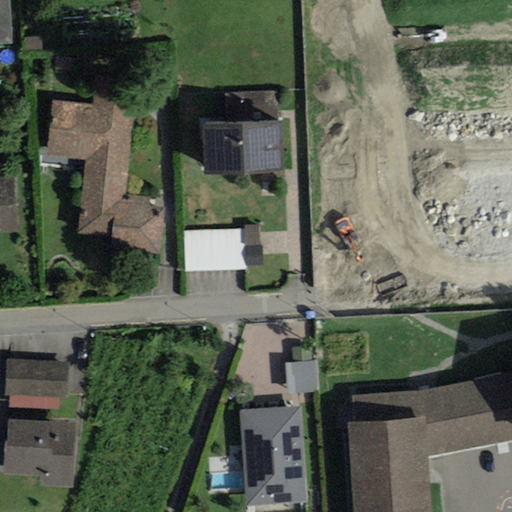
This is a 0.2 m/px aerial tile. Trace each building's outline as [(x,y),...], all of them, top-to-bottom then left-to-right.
[(0,0),(0,44),(12,44),(9,0),(0,0)] [(43,55),(42,36),(22,38),(23,56),(43,55)] [(224,123),(203,124),(205,175),(284,172),(282,121),(277,121),(276,91),(223,94),(224,123)] [(53,101),(47,157),(85,161),(76,247),(160,256),(165,209),(152,207),(153,199),(126,196),(129,165),(134,110),(136,96),(94,92),(92,105),(53,101)] [(0,235),(19,234),(16,176),(0,177),(0,235)] [(259,245),(259,226),(244,227),(245,246),(259,245)] [(241,230),(184,232),(185,271),(242,270),(241,230)] [(261,247),(245,247),(246,266),(262,265),(261,247)] [(69,363),(6,360),(4,395),(9,395),(60,397),(68,398),(69,363)] [(313,361),(284,363),(286,393),(315,391),(313,361)] [(511,370),(417,392),(351,395),(354,422),(346,424),(353,511),(429,511),(426,456),(511,438),(511,370)] [(59,411),(60,397),(9,395),(9,408),(59,411)] [(306,503),(300,407),(240,411),(246,506),(306,503)] [(75,477),(75,473),(76,421),(0,419),(0,471),(3,471),(3,475),(40,476),(40,487),(74,488),(75,477)]
